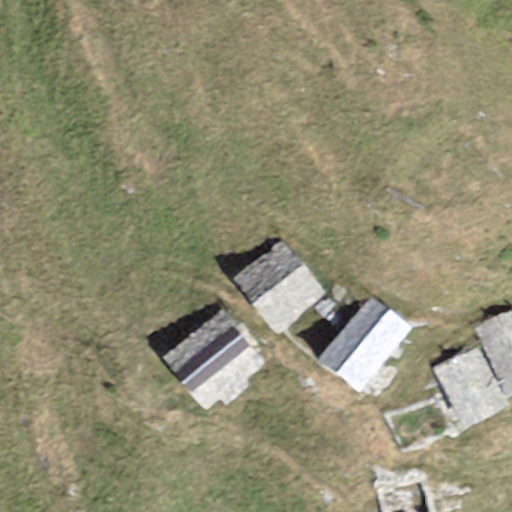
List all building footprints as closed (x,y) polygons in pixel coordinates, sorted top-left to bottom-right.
[(280,253),(238,291),(277,333),(318,295),(280,253)] [(403,331),(370,307),(324,369),(356,393),(403,331)] [(511,319),(479,332),(505,398),(511,395),(511,319)] [(217,322),(170,363),(208,405),(254,364),(217,322)] [(474,353),(433,372),(460,432),(502,413),(474,353)]
